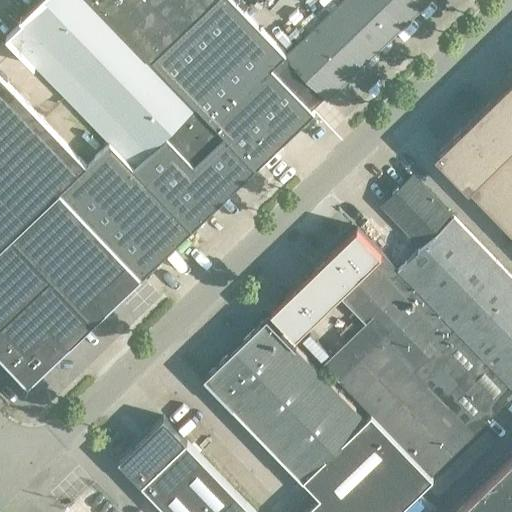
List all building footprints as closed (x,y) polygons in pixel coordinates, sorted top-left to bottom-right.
[(223,134),(152,60),(151,59),(180,30),(150,0),(38,0),(20,18),(23,20),(7,36),(77,108),(109,140),(134,165),(168,131),(196,160),(223,134)] [(215,0),(152,60),(223,134),(196,160),(168,131),(134,165),(193,227),(314,112),(311,108),(271,67),(285,54),(231,0),(215,0)] [(150,0),(180,30),(211,0),(150,0)] [(325,95),(327,97),(427,0),(340,0),(285,54),(271,67),(311,108),(325,95)] [(1,71),(0,70),(0,246),(12,235),(58,189),(85,164),(6,81),(7,77),(1,71)] [(511,78),(434,153),(468,188),(469,187),(511,231),(511,78)] [(109,140),(85,164),(58,189),(142,276),(193,227),(134,165),(109,140)] [(397,268),(511,387),(511,276),(452,215),(413,175),(383,204),(421,244),(397,268)] [(12,235),(51,276),(94,321),(142,276),(58,189),(12,235)] [(511,396),(511,387),(397,268),(357,226),(271,309),(295,334),(338,293),(365,322),(322,363),(370,413),(370,412),(431,474),(511,396)] [(0,354),(14,369),(30,354),(1,324),(51,276),(12,235),(0,246),(0,354)] [(14,369),(27,383),(94,321),(51,276),(1,324),(30,354),(14,369)] [(370,412),(370,413),(364,418),(267,316),(204,376),(320,495),(302,511),(395,511),(432,476),(431,474),(370,412)] [(255,511),(163,416),(119,459),(170,511),(255,511)] [(479,462),(498,448),(492,439),(472,453),(479,462)] [(511,511),(511,461),(458,511),(511,511)] [(116,511),(103,498),(88,511),(116,511)]
